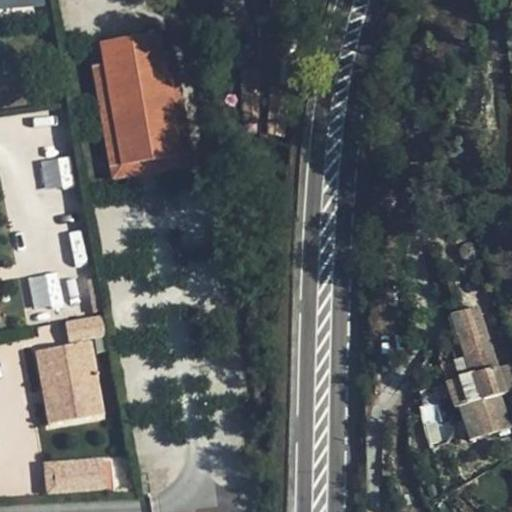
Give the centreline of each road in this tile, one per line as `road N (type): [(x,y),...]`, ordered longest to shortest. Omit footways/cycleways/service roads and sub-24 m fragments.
road 1 (primary): [(343,0),(315,116),(299,511)]
road 2 (primary): [(337,511),(346,206),(354,113),(379,0)]
